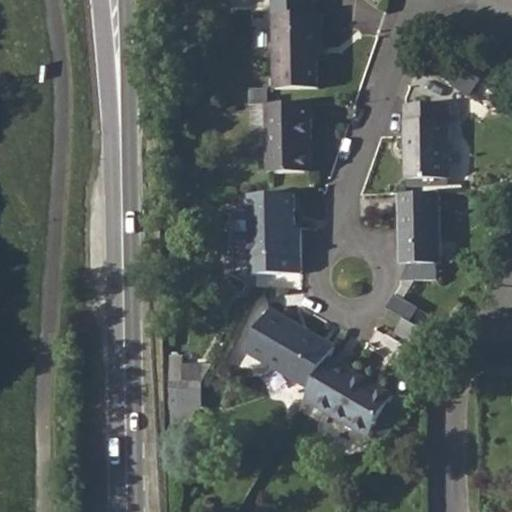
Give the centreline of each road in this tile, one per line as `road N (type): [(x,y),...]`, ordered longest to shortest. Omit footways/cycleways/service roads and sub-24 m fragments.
road 1 (secondary): [(127,511),(122,122)]
road 2 (residential): [(351,278),(342,192),(420,0)]
road 3 (residential): [(511,277),(450,384),(455,511)]
road 4 (secondary): [(100,0),(122,122)]
road 5 (secondary): [(122,122),(118,0)]
